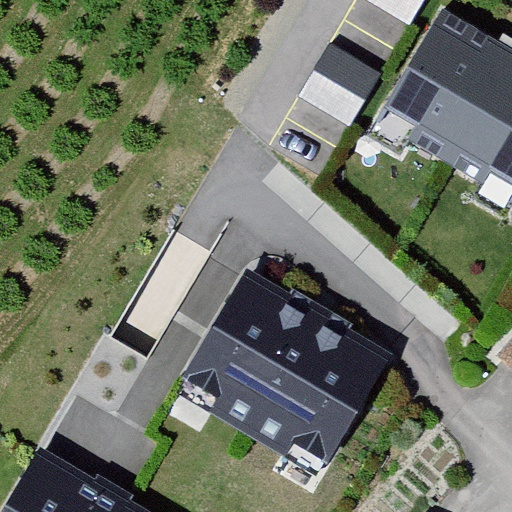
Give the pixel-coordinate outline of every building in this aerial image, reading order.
[(372,0),(410,23),(423,0),(372,0)] [(511,193),(511,43),(443,2),(376,115),(511,196),(511,193)] [(303,93),(351,123),(382,73),(333,43),(303,93)] [(389,351),(243,269),(177,385),(323,468),(389,351)] [(511,348),(502,359),(511,368),(511,348)] [(159,511),(40,445),(1,511),(159,511)]
